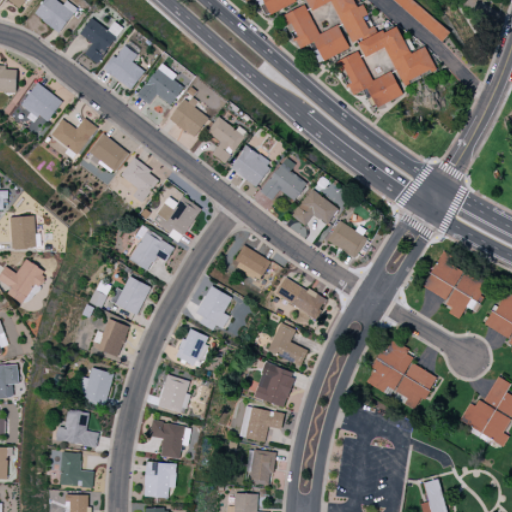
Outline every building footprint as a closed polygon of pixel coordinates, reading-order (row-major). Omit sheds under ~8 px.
[(26,0),(0,0),(0,2),(1,0),(7,0),(21,8),(26,0)] [(77,7),(66,1),(64,4),(56,0),(43,0),(34,16),(61,32),(77,7)] [(295,2),(294,0),(244,0),(245,2),(250,0),(256,0),(259,6),(265,3),(269,14),(295,2)] [(332,2),(351,42),(370,33),(362,16),(367,14),(363,4),(357,7),(353,0),(306,0),(312,11),(332,2)] [(392,0),(442,41),(450,31),(412,0),(392,0)] [(318,34),(304,5),(281,16),(298,50),(313,42),(322,62),(349,48),(338,25),(318,34)] [(97,64),(117,37),(91,18),(79,34),(92,44),(84,54),(97,64)] [(358,42),(364,57),(386,48),(401,84),(435,69),(425,46),(409,53),(397,26),(358,42)] [(102,70),(132,90),(144,71),(132,62),(137,54),(124,46),(116,58),(112,55),(102,70)] [(391,71),(371,80),(358,51),(334,62),(339,72),(343,70),(354,94),(367,88),(376,107),(402,95),(391,71)] [(184,88),(173,79),(176,75),(162,63),(136,95),(148,104),(156,94),(170,105),(184,88)] [(0,91),(16,92),(17,70),(6,69),(6,65),(0,65),(0,91)] [(21,104),(46,123),(62,102),(37,83),(21,104)] [(193,137),(208,118),(194,107),(198,102),(188,94),(169,119),(193,137)] [(212,154),(225,163),(247,132),(238,126),(236,130),(218,116),(207,132),(220,142),(212,154)] [(50,135),(77,155),(97,127),(84,118),(76,129),(62,119),(50,135)] [(129,154),(103,133),(86,154),(113,174),(129,154)] [(255,187),(272,164),(247,145),(230,168),(255,187)] [(307,183),(290,172),(295,164),(284,157),(260,192),(273,201),(279,191),(294,201),(307,183)] [(138,189),(132,196),(141,203),(160,178),(133,158),(120,176),(138,189)] [(0,209),(4,210),(3,199),(8,199),(8,191),(0,190),(0,209)] [(328,225),(338,207),(309,190),(293,218),(306,225),(311,215),(328,225)] [(168,197),(156,215),(162,219),(157,226),(178,241),(201,209),(182,196),(177,203),(168,197)] [(11,248),(36,247),(35,216),(10,217),(11,248)] [(367,236),(337,221),(327,242),(356,257),(367,236)] [(129,260),(147,271),(156,256),(166,261),(175,247),(141,227),(136,235),(141,238),(129,260)] [(260,280),(271,261),(243,245),(232,264),(260,280)] [(459,319),(465,307),(475,312),(489,286),(447,264),(451,257),(441,251),(422,288),(453,304),(448,313),(459,319)] [(0,275),(0,281),(11,287),(7,295),(23,304),(33,284),(38,287),(47,271),(24,259),(17,273),(5,267),(0,275)] [(151,287),(129,276),(122,291),(116,288),(109,301),(137,315),(151,287)] [(284,277),(275,296),(317,318),(327,299),(284,277)] [(232,297),(211,286),(196,313),(203,317),(199,323),(212,330),(215,325),(222,329),(229,316),(223,313),(232,297)] [(485,327),(511,340),(511,349),(511,351),(511,295),(503,291),(485,327)] [(104,296),(94,292),(90,303),(101,307),(104,296)] [(129,327),(108,319),(103,333),(97,331),(94,340),(102,343),(99,350),(118,357),(129,327)] [(0,354),(3,354),(1,347),(8,345),(0,320),(0,354)] [(300,366),(307,350),(290,343),(295,329),(279,323),(267,352),(300,366)] [(200,367),(210,337),(187,329),(177,359),(200,367)] [(436,377),(410,362),(415,354),(389,340),(373,368),(374,368),(366,383),(384,393),(386,388),(420,407),(436,377)] [(296,374),(265,362),(253,396),(283,408),(296,374)] [(0,365),(0,399),(12,399),(12,384),(18,384),(17,365),(0,365)] [(77,393),(84,394),(82,403),(106,407),(112,373),(90,369),(89,378),(80,377),(77,393)] [(159,408),(184,413),(187,394),(186,394),(189,380),(166,375),(159,408)] [(503,445),(509,435),(503,432),(511,415),(511,395),(506,393),(511,384),(495,376),(479,408),(469,403),(459,422),(503,445)] [(239,437),(267,443),(270,428),(280,430),(284,414),(245,406),(239,437)] [(98,433),(86,431),(89,413),(67,409),(64,428),(57,426),(55,441),(95,448),(98,433)] [(184,425),(151,421),(149,437),(162,438),(160,456),(180,458),(184,425)] [(0,447),(0,478),(7,479),(8,448),(0,447)] [(248,450),(246,472),(251,473),(250,484),(270,485),(273,452),(248,450)] [(59,486),(92,487),(93,471),(80,470),(81,453),(61,452),(59,486)] [(168,498),(168,487),(176,488),(176,463),(145,462),(144,497),(168,498)] [(454,511),(456,482),(426,480),(425,503),(424,511),(454,511)] [(226,511),(267,511),(257,511),(257,494),(234,493),(233,506),(226,506),(226,511)]
